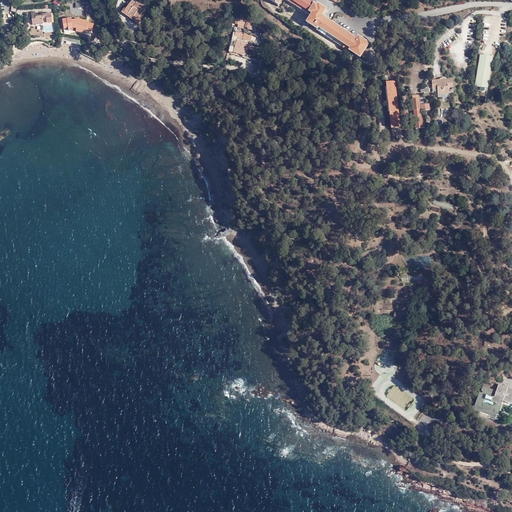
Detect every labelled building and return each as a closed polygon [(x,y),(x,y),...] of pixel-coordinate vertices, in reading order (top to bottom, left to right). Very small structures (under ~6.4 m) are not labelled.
[(271,0),(271,1),(278,5),(281,0),(289,0),(312,14),(311,16),(307,23),(317,29),(318,27),(350,48),(349,50),(360,57),(368,43),(358,37),(356,39),(321,16),(325,10),(318,5),(317,6),(306,0),(271,0)] [(289,0),(285,0),(311,16),(312,14),(289,0)] [(121,13),(137,24),(140,19),(139,18),(145,9),(136,3),(135,4),(131,1),(125,10),(124,9),(121,13)] [(42,24),(54,23),(53,16),(51,16),(51,14),(41,15),(41,16),(36,17),(35,12),(31,12),(32,24),(42,24)] [(92,25),(88,23),(85,23),(85,22),(78,20),(71,21),(71,19),(62,19),(63,28),(68,27),(68,26),(72,26),(85,30),(91,31),(92,25)] [(243,28),(245,21),(243,21),(243,20),(241,19),(240,20),(236,19),(234,24),(239,25),(238,27),(243,28)] [(254,23),(250,22),(249,23),(246,22),(245,27),(248,28),(248,29),(252,30),(254,23)] [(318,27),(317,29),(316,31),(348,51),(349,50),(350,48),(318,27)] [(83,40),(64,35),(62,39),(67,40),(66,44),(71,45),(71,42),(82,45),(83,40)] [(228,51),(258,59),(260,52),(251,49),(252,45),(232,39),(228,51)] [(487,88),(492,57),(480,55),(475,86),(487,88)] [(437,89),(437,94),(443,94),(443,93),(448,93),(449,93),(450,92),(451,91),(452,90),(453,89),(453,88),(452,79),(448,80),(444,80),(444,82),(442,82),(442,80),(439,80),(431,81),(432,90),(437,89)] [(399,116),(395,83),(393,83),(393,81),(386,82),(390,117),(399,116)] [(412,97),(414,111),(416,111),(416,114),(417,114),(417,115),(414,116),(416,129),(422,128),(419,102),(418,96),(412,97)] [(400,127),(399,116),(390,117),(391,128),(400,127)] [(511,401),(511,388),(498,384),(496,391),(483,386),(481,390),(483,391),(482,393),(480,392),(474,406),(476,407),(474,411),(479,413),(480,412),(490,415),(490,417),(495,419),(496,414),(498,415),(503,401),(510,403),(511,401)]
